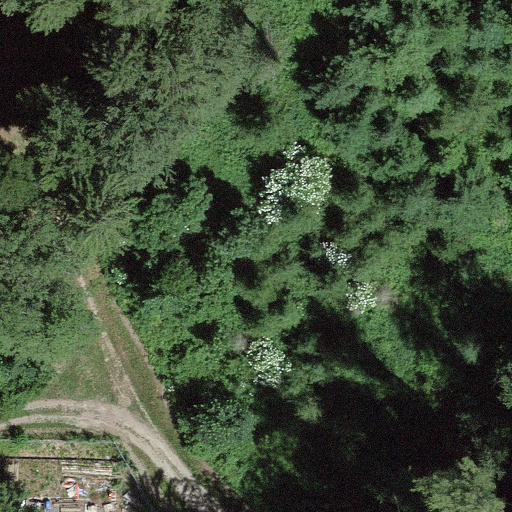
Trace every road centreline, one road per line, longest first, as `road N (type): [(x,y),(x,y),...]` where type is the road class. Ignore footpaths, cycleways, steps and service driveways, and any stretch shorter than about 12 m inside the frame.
road 1 (track): [(0,48),(36,157),(142,408),(225,511)]
road 2 (track): [(392,511),(511,395)]
road 3 (track): [(142,408),(48,402),(0,442)]
